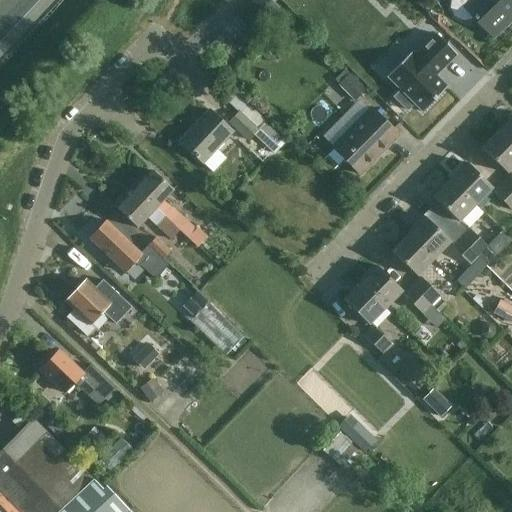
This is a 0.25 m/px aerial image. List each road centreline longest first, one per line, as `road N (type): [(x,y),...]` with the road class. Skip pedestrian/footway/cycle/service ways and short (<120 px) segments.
road 1 (residential): [(0,323),(64,136),(160,29)]
road 2 (residential): [(309,275),(511,72)]
